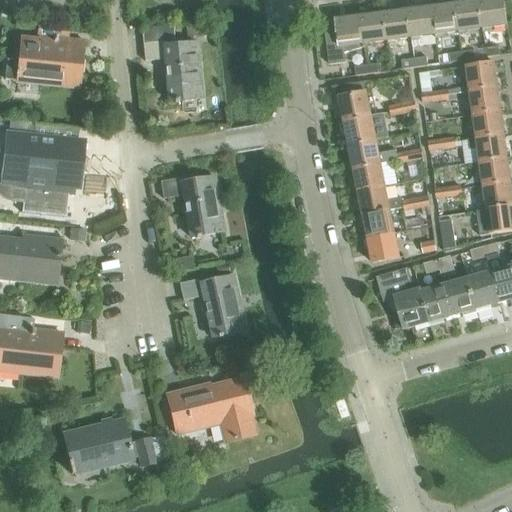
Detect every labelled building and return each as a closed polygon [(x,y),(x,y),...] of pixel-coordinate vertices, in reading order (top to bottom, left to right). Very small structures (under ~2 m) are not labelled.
[(503,0),(487,0),(479,1),(483,29),(507,26),(503,0)] [(479,1),(455,4),(459,32),(483,29),(479,1)] [(455,4),(431,8),(435,36),(459,32),(455,4)] [(431,8),(407,11),(411,39),(412,48),(424,46),(423,37),(435,36),(431,8)] [(407,11),(384,14),(387,42),(411,39),(407,11)] [(384,14),(360,17),(363,45),(364,45),(387,42),(384,14)] [(365,49),(364,45),(363,45),(360,17),(336,20),(337,30),(335,30),(325,32),(330,66),(346,64),(345,62),(344,54),(363,49),(365,49)] [(212,25),(185,27),(186,38),(213,36),(212,25)] [(20,39),(18,63),(6,61),(3,81),(78,90),(83,44),(66,42),(67,29),(40,26),(38,41),(20,39)] [(175,43),(144,45),(146,62),(165,61),(168,103),(202,100),(197,44),(176,46),(175,43)] [(487,59),(499,57),(498,48),(485,50),(487,59)] [(473,52),(462,54),(463,62),(474,60),(473,52)] [(450,64),(463,62),(462,54),(449,56),(450,64)] [(426,59),(414,60),(415,69),(427,67),(426,59)] [(403,71),(415,69),(414,60),(401,62),(403,71)] [(466,68),(470,92),(497,88),(494,64),(466,68)] [(379,65),(366,67),(368,76),(380,74),(379,65)] [(356,77),(368,76),(366,67),(355,69),(356,77)] [(339,98),(344,123),(371,117),(366,93),(365,93),(363,84),(341,87),(343,98),(339,98)] [(102,85),(94,86),(95,102),(103,102),(104,102),(103,85),(102,85)] [(501,112),(497,88),(470,92),(473,116),(501,112)] [(446,91),(434,93),(435,103),(448,101),(446,91)] [(423,105),(435,103),(434,93),(422,95),(423,105)] [(413,97),(401,99),(402,106),(414,103),(413,97)] [(414,103),(402,106),(404,115),(416,112),(414,103)] [(392,117),(404,115),(402,106),(390,108),(392,117)] [(504,136),(501,112),(473,116),(477,140),(504,136)] [(371,117),(344,123),(349,147),(376,141),(388,139),(383,115),(371,117)] [(32,139),(6,136),(4,152),(3,151),(0,162),(0,195),(3,198),(8,201),(14,201),(20,200),(26,195),(26,191),(72,196),(77,143),(76,143),(77,133),(78,133),(78,132),(33,127),(32,139)] [(508,160),(504,136),(477,140),(467,142),(469,152),(478,150),(480,164),(508,160)] [(453,140),(441,141),(442,151),(454,149),(453,140)] [(349,147),(353,170),(392,162),(393,163),(396,162),(395,153),(379,156),(376,141),(349,147)] [(430,153),(442,151),(441,141),(429,143),(430,153)] [(421,151),(409,153),(410,162),(422,160),(421,151)] [(398,164),(410,162),(409,153),(396,155),(398,164)] [(480,164),(484,188),(511,185),(508,160),(480,164)] [(392,162),(353,170),(358,194),(385,188),(397,186),(393,163),(392,162)] [(198,237),(224,233),(214,178),(192,182),(191,178),(162,183),(165,199),(183,196),(191,238),(195,238),(196,239),(199,239),(198,237)] [(484,188),(487,212),(487,213),(511,208),(511,191),(511,185),(484,188)] [(460,187),(448,189),(449,199),(461,197),(460,187)] [(358,194),(363,218),(390,212),(402,210),(400,200),(388,202),(385,188),(358,194)] [(437,200),(449,199),(448,189),(435,191),(437,200)] [(427,198),(414,201),(416,210),(428,207),(427,198)] [(405,212),(416,210),(414,201),(403,203),(405,212)] [(511,232),(511,208),(487,213),(487,212),(476,214),(477,224),(488,223),(490,236),(511,232)] [(363,218),(367,241),(395,235),(390,212),(363,218)] [(420,221),(404,223),(406,232),(421,229),(420,221)] [(452,221),(440,223),(442,235),(454,233),(452,221)] [(71,229),(70,241),(85,243),(86,231),(71,229)] [(400,259),(395,235),(367,241),(372,265),(400,259)] [(0,282),(57,289),(62,244),(30,240),(29,244),(0,240),(0,282)] [(423,254),(435,252),(433,243),(421,245),(423,254)] [(496,244),(484,248),(487,258),(498,255),(499,255),(496,244)] [(473,262),(486,259),(487,258),(484,248),(471,251),(473,262)] [(498,255),(487,258),(491,273),(500,304),(511,300),(511,266),(502,270),(498,255)] [(191,257),(176,260),(178,273),(193,270),(191,257)] [(450,258),(437,262),(440,271),(442,279),(455,275),(450,258)] [(427,275),(440,271),(437,262),(424,265),(427,275)] [(229,265),(217,267),(219,277),(231,274),(229,265)] [(404,332),(430,324),(421,293),(420,291),(407,294),(405,286),(412,284),(408,270),(376,279),(383,304),(395,300),(399,315),(392,317),(395,329),(395,331),(403,329),(404,332)] [(491,273),(468,280),(477,311),(500,304),(491,273)] [(220,337),(246,331),(233,277),(212,282),(211,278),(181,285),(184,301),(203,297),(212,338),(217,337),(217,339),(220,339),(220,337)] [(468,280),(444,286),(453,318),(477,311),(468,280)] [(444,286),(421,293),(430,324),(453,318),(444,286)] [(63,336),(31,332),(25,332),(26,321),(0,318),(0,375),(58,382),(63,336)] [(78,323),(76,334),(90,335),(91,324),(78,323)] [(226,444),(255,437),(251,418),(253,417),(244,381),(203,391),(203,388),(167,397),(176,436),(187,433),(186,430),(221,422),(226,444)] [(162,394),(156,396),(158,407),(164,405),(162,394)] [(141,469),(156,465),(170,462),(164,437),(150,440),(130,445),(124,422),(64,436),(70,464),(68,464),(71,479),(75,478),(75,475),(105,468),(105,471),(134,464),(133,459),(138,458),(141,469)]
